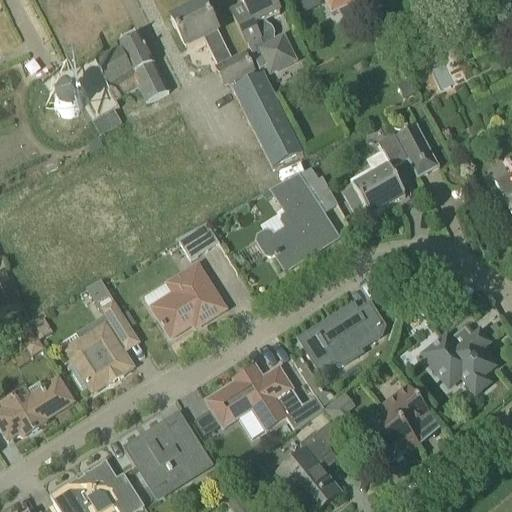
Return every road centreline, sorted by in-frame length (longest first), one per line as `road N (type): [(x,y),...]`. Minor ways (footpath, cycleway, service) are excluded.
road 1 (residential): [(0,492),(373,264),(434,256),(499,289),(511,308)]
road 2 (residential): [(394,511),(511,414)]
